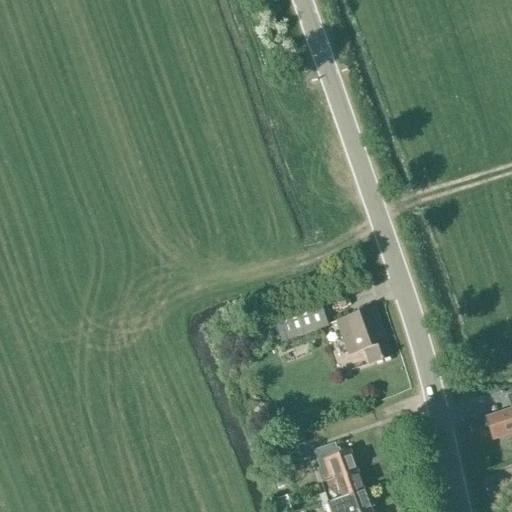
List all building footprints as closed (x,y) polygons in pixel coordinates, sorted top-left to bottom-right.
[(281,342),(328,327),(318,299),(272,315),(281,342)] [(390,357),(385,342),(387,341),(375,309),(337,322),(348,355),(364,349),(369,364),(390,357)] [(511,394),(506,396),(511,410),(485,419),(493,440),(511,433),(511,394)] [(317,470),(322,484),(356,472),(349,451),(348,452),(348,453),(339,456),(334,444),(314,452),(320,469),(317,470)] [(274,491),(289,486),(285,471),(270,475),(274,491)] [(329,503),(363,491),(356,472),(322,484),(329,503)] [(365,511),(370,511),(363,491),(329,503),(322,506),(323,511),(365,511)] [(278,511),(290,511),(292,511),(287,496),(275,500),(278,511)]
